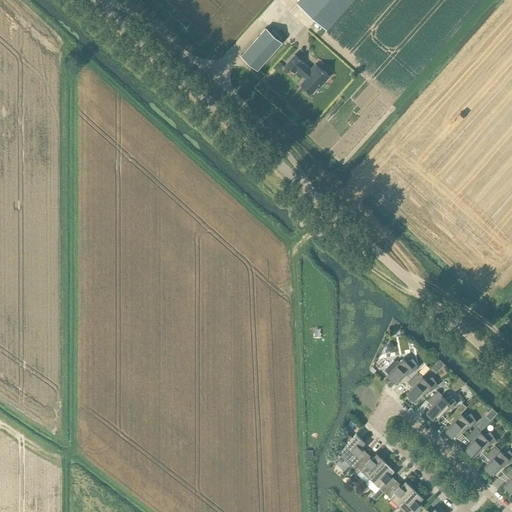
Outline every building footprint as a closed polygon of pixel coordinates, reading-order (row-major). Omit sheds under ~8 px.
[(326,29),(352,0),(299,0),(297,3),(326,29)] [(257,69),(282,42),(266,27),(241,55),(257,69)] [(311,68),(294,54),(285,65),(294,73),(296,71),(305,79),(300,84),(311,94),(317,87),(319,88),(329,76),(315,63),(311,68)] [(390,341),(387,344),(387,349),(390,352),(395,346),(390,341)] [(393,360),(384,370),(388,374),(387,375),(388,375),(396,383),(405,374),(406,375),(419,367),(418,366),(418,367),(412,359),(407,363),(403,359),(403,358),(397,364),(393,360)] [(418,372),(408,382),(412,387),(422,377),(423,377),(423,376),(418,372)] [(412,387),(406,393),(407,393),(416,401),(424,392),(426,393),(438,385),(437,385),(432,377),(426,381),(422,377),(412,387)] [(437,390),(427,401),(432,405),(442,395),(437,390)] [(432,405),(426,411),(426,412),(435,420),(444,410),(445,412),(457,403),(456,403),(451,395),(446,399),(442,396),(442,395),(432,405)] [(456,408),(446,419),(451,423),(460,413),(461,414),(462,413),(461,413),(456,408)] [(451,423),(445,429),(446,430),(454,438),(463,429),(464,430),(477,422),(476,421),(476,422),(470,414),(465,417),(461,414),(460,413),(451,423)] [(476,427),(466,437),(470,441),(480,431),(480,432),(481,431),(476,427)] [(470,441),(464,448),(465,448),(473,456),(482,447),(484,448),(496,440),(495,439),(495,440),(490,432),(484,436),(480,432),(480,431),(470,441)] [(355,464),(366,453),(360,447),(364,442),(356,435),(357,434),(356,433),(352,437),(346,432),(337,453),(352,467),(355,464)] [(495,445),(485,456),(489,460),(499,450),(500,450),(495,445)] [(489,460),(483,466),(484,467),(484,466),(493,475),(502,465),(503,467),(511,460),(511,454),(509,450),(503,454),(500,450),(499,450),(489,460)] [(369,478),(385,462),(376,453),(372,458),(366,453),(355,464),(369,478)] [(384,492),(395,480),(389,475),(393,470),(385,462),(369,478),(379,487),(384,491),(384,492)] [(511,474),(509,478),(503,484),(503,485),(504,485),(511,492),(511,474)] [(398,505),(414,489),(405,481),(401,486),(395,480),(384,492),(398,505)] [(405,511),(419,511),(424,508),(418,502),(422,497),(414,489),(398,505),(405,511)]
